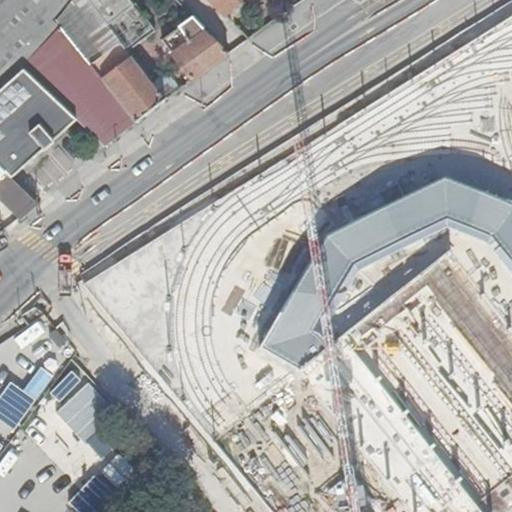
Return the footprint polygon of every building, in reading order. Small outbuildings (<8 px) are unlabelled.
[(0,82),(60,26),(55,20),(68,4),(63,0),(26,0),(0,29),(0,82)] [(0,0),(0,29),(26,0),(0,0)] [(86,0),(71,0),(68,4),(55,20),(60,26),(93,69),(135,124),(135,125),(165,103),(129,56),(86,0)] [(135,0),(86,0),(129,56),(158,34),(137,8),(140,6),(135,0)] [(195,0),(185,10),(195,21),(208,35),(219,24),(216,21),(224,14),(226,17),(243,0),(195,0)] [(163,44),(191,84),(227,57),(208,35),(195,21),(163,44)] [(93,69),(52,98),(73,119),(98,143),(103,147),(135,124),(93,69)] [(0,168),(9,178),(73,119),(52,98),(23,70),(0,90),(0,168)] [(95,156),(104,148),(103,147),(98,143),(90,150),(95,156)] [(0,200),(20,220),(38,205),(9,178),(0,168),(0,200)] [(511,206),(445,180),(327,238),(263,348),(300,370),(328,348),(318,336),(312,332),(354,265),(447,219),(493,236),(511,260),(511,206)] [(300,370),(412,511),(504,511),(511,506),(511,330),(450,252),(328,348),(300,370)] [(89,382),(55,413),(82,443),(117,411),(89,382)]
